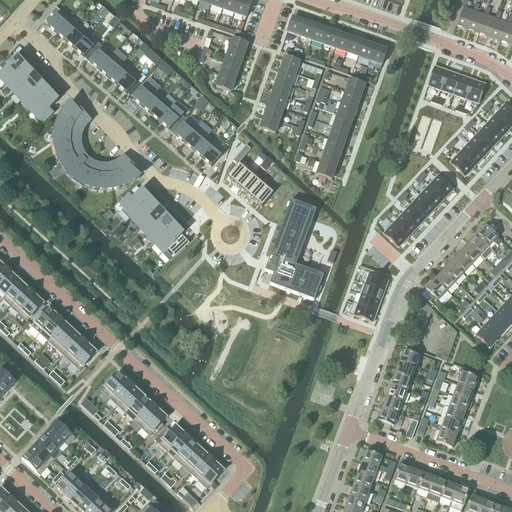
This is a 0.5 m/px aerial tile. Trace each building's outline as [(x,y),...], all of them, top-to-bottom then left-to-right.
[(222,11),(225,0),(212,0),(210,6),(222,11)] [(234,15),(239,0),(225,0),(222,11),(234,15)] [(239,0),(234,15),(246,19),(252,4),(239,0)] [(475,12),(473,11),(466,9),(468,2),(464,1),(462,8),(463,8),(457,26),(468,30),(475,12)] [(0,4),(0,21),(9,12),(0,4)] [(486,16),(484,15),(477,13),(479,5),(475,4),(473,11),(475,12),(468,30),(479,34),(486,16)] [(497,19),(495,19),(488,16),(491,9),(487,8),(484,15),(486,16),(479,34),(491,37),(497,19)] [(99,16),(102,18),(107,12),(104,9),(99,16)] [(57,36),(70,20),(61,12),(47,28),(57,36)] [(508,23),(507,23),(499,20),(502,13),(498,12),(495,19),(497,19),(491,37),(502,41),(508,23)] [(508,23),(502,41),(511,44),(511,24),(510,24),(511,19),(511,16),(509,16),(507,23),(508,23)] [(110,24),(115,27),(119,22),(115,19),(110,24)] [(299,37),(305,23),(293,19),(288,33),(299,37)] [(66,43),(79,28),(70,20),(57,36),(66,43)] [(311,41),(316,27),(305,23),(299,37),(311,41)] [(323,45),(328,31),(316,27),(311,41),(323,45)] [(75,51),(88,35),(79,28),(66,43),(75,51)] [(334,49),(339,35),(328,31),(323,45),(334,49)] [(209,32),(206,40),(211,41),(212,37),(220,40),(221,36),(209,32)] [(88,35),(75,51),(84,59),(97,43),(88,35)] [(346,54),(351,39),(339,35),(334,49),(346,54)] [(358,58),(363,43),(351,39),(346,54),(358,58)] [(229,52),(243,57),(247,45),(233,40),(229,52)] [(87,61),(100,46),(97,43),(84,59),(87,61)] [(370,62),(375,47),(363,43),(358,58),(370,62)] [(103,48),(100,46),(87,61),(90,64),(103,48)] [(375,47),(370,62),(382,66),(387,51),(375,47)] [(113,56),(112,56),(103,48),(90,64),(99,72),(113,56)] [(149,51),(144,57),(155,66),(160,60),(149,51)] [(121,64),(122,64),(126,60),(116,52),(112,56),(113,56),(99,72),(108,80),(121,64)] [(225,59),(223,64),(224,64),(225,64),(239,69),(243,57),(229,52),(226,60),(225,59)] [(0,73),(0,78),(6,85),(25,67),(17,58),(12,62),(7,58),(0,65),(0,70),(1,72),(0,73)] [(281,70),(295,75),(298,68),(300,63),(285,58),(281,70)] [(161,70),(165,64),(162,61),(157,67),(161,70)] [(130,72),(122,64),(121,64),(108,80),(117,87),(130,72)] [(221,70),(219,75),(220,76),(220,75),(235,81),(239,69),(225,64),(224,64),(222,70),(221,70)] [(14,93),(33,75),(25,67),(6,85),(14,93)] [(434,67),(427,87),(440,92),(447,72),(434,67)] [(291,87),(295,75),(281,70),(277,82),(291,87)] [(130,72),(117,87),(127,95),(140,80),(130,72)] [(447,72),(440,92),(453,96),(460,76),(447,72)] [(22,102),(41,84),(33,75),(14,93),(22,102)] [(231,93),(235,81),(220,75),(220,76),(216,88),(231,93)] [(460,76),(453,96),(465,100),(472,81),(460,76)] [(155,93),(159,88),(150,80),(132,100),(142,108),(155,93)] [(346,93),(360,98),(364,86),(350,81),(346,93)] [(472,81),(465,100),(478,105),(485,85),(472,81)] [(287,99),(291,87),(277,82),(273,94),(287,99)] [(30,111),(49,92),(41,84),(22,102),(30,111)] [(318,97),(327,100),(330,92),(325,90),(325,91),(321,89),(318,97)] [(49,92),(30,111),(42,124),(53,115),(49,110),(58,102),(49,92)] [(164,100),(155,93),(142,108),(151,116),(164,100)] [(356,110),(360,98),(346,93),(342,105),(356,110)] [(292,100),(287,99),(273,94),(269,106),(283,111),(285,104),(290,106),(292,100)] [(326,106),(327,100),(318,97),(316,104),(320,106),(321,104),(326,106)] [(173,108),(164,100),(151,116),(160,124),(173,108)] [(173,108),(160,124),(169,132),(186,111),(177,103),(173,108)] [(342,105),(338,103),(337,105),(334,103),(333,105),(331,104),(330,107),(326,106),(324,111),(334,115),(337,116),(352,122),(356,110),(342,105)] [(511,112),(504,105),(495,115),(511,129),(511,127),(511,112)] [(279,123),(283,111),(269,106),(264,117),(279,123)] [(101,169),(93,167),(87,163),(86,162),(84,160),(79,152),(77,145),(78,136),(81,129),(86,122),(72,107),(63,119),(58,132),(57,146),(61,160),(68,172),(73,177),(84,185),(98,189),(112,189),(125,185),(138,177),(124,162),(116,167),(109,169),(101,169)] [(495,115),(486,125),(501,139),(511,129),(495,115)] [(348,133),(352,122),(337,116),(333,128),(348,133)] [(275,135),(279,123),(264,117),(260,129),(275,135)] [(198,129),(197,129),(188,121),(175,137),(184,144),(198,129)] [(207,137),(211,132),(201,124),(197,129),(198,129),(184,144),(193,152),(207,137)] [(486,125),(477,135),(492,149),(501,139),(486,125)] [(302,132),(298,130),(293,128),(290,135),(295,136),(295,137),(300,138),(302,132)] [(344,145),(348,133),(333,128),(329,140),(344,145)] [(477,135),(468,144),(483,159),(492,149),(477,135)] [(216,144),(207,137),(193,152),(202,160),(216,144)] [(340,156),(344,145),(329,140),(325,151),(340,156)] [(216,144),(202,160),(212,168),(225,152),(216,144)] [(468,144),(458,154),(474,168),(483,159),(468,144)] [(335,168),(340,156),(325,151),(321,163),(335,168)] [(458,154),(449,164),(464,179),(474,168),(458,154)] [(304,166),(307,159),(302,158),(302,157),(298,155),(295,163),(304,166)] [(331,181),(335,168),(321,163),(317,175),(331,181)] [(237,168),(224,182),(231,188),(244,174),(237,168)] [(244,174),(231,188),(238,194),(251,180),(244,174)] [(438,176),(429,186),(444,201),(453,191),(438,176)] [(251,180),(238,194),(245,200),(257,186),(251,180)] [(257,186),(245,200),(252,206),(264,192),(257,186)] [(429,186),(420,196),(435,210),(444,201),(429,186)] [(138,187),(118,205),(131,219),(150,200),(138,187)] [(264,192),(252,206),(259,212),(271,198),(264,192)] [(420,196),(411,206),(426,220),(435,210),(420,196)] [(511,213),(511,196),(503,205),(511,213)] [(139,227),(158,209),(150,200),(131,219),(139,227)] [(265,271),(265,272),(273,275),(269,286),(314,302),(315,298),(319,287),(323,277),(296,267),(316,211),(291,202),(270,258),(272,259),(268,272),(265,271)] [(411,206),(402,215),(417,229),(426,220),(411,206)] [(147,236),(166,218),(158,209),(139,227),(147,236)] [(402,215),(393,225),(408,239),(417,229),(402,215)] [(155,244),(174,226),(166,218),(147,236),(155,244)] [(393,225),(383,235),(398,249),(408,239),(393,225)] [(174,226),(155,244),(163,253),(183,235),(174,226)] [(476,236),(489,248),(493,243),(498,247),(502,243),(497,239),(485,227),(476,236)] [(480,257),(489,248),(476,236),(468,245),(480,257)] [(132,249),(134,248),(139,243),(140,242),(137,238),(128,246),(132,249)] [(142,247),(139,243),(134,248),(137,251),(142,247)] [(472,266),(480,257),(468,245),(459,254),(472,266)] [(507,264),(511,259),(511,252),(511,251),(503,260),(507,264)] [(327,263),(333,265),(337,254),(331,252),(327,263)] [(463,275),(472,266),(459,254),(451,263),(463,275)] [(455,283),(463,275),(451,263),(443,272),(455,283)] [(494,269),(498,274),(503,269),(498,265),(494,269)] [(0,287),(11,275),(3,268),(0,271),(0,287)] [(495,278),(498,274),(494,269),(490,274),(495,278)] [(147,274),(153,279),(159,273),(156,270),(153,273),(150,270),(147,274)] [(447,292),(455,283),(443,272),(434,281),(447,292)] [(0,287),(0,290),(6,296),(19,283),(11,275),(0,287)] [(363,284),(363,285),(384,293),(388,282),(386,282),(380,280),(375,277),(369,275),(365,285),(363,284)] [(438,301),(447,292),(434,281),(426,290),(438,301)] [(27,290),(19,283),(6,296),(3,300),(11,307),(27,290)] [(477,288),(482,292),(486,287),(482,283),(477,288)] [(363,285),(359,295),(380,303),(384,293),(363,285)] [(35,298),(27,290),(11,307),(19,315),(35,298)] [(353,304),(377,313),(380,303),(359,295),(361,296),(357,305),(353,304)] [(35,298),(19,315),(27,322),(43,305),(35,298)] [(461,305),(465,310),(469,305),(465,301),(461,305)] [(418,313),(430,317),(434,312),(423,302),(418,313)] [(353,304),(349,315),(373,324),(377,313),(353,304)] [(461,314),(465,310),(461,305),(457,310),(461,314)] [(511,312),(505,305),(497,313),(511,326),(511,325),(511,312)] [(32,327),(40,334),(56,317),(48,310),(32,327)] [(428,323),(430,317),(418,313),(416,319),(428,323)] [(497,313),(490,321),(504,334),(511,326),(497,313)] [(48,342),(64,324),(56,317),(40,334),(48,342)] [(426,328),(428,323),(416,319),(414,324),(426,328)] [(490,321),(483,329),(497,342),(504,334),(490,321)] [(56,349),(71,332),(64,324),(48,342),(56,349)] [(444,335),(456,339),(458,334),(448,325),(444,335)] [(410,336),(422,340),(424,333),(412,329),(410,336)] [(483,329),(475,337),(489,351),(497,342),(483,329)] [(79,339),(71,332),(56,349),(63,356),(79,339)] [(453,345),(456,339),(444,335),(442,341),(453,345)] [(419,346),(422,340),(410,336),(408,342),(419,346)] [(79,339),(63,356),(72,364),(88,347),(79,339)] [(451,351),(453,345),(442,341),(440,347),(451,351)] [(417,352),(419,346),(408,342),(405,348),(417,352)] [(96,354),(88,347),(72,364),(80,371),(96,354)] [(449,357),(451,351),(440,347),(438,353),(449,357)] [(399,364),(415,370),(420,358),(404,352),(399,364)] [(447,363),(449,357),(438,353),(435,359),(447,363)] [(411,381),(415,370),(399,364),(395,375),(411,381)] [(457,386),(473,392),(478,380),(472,377),(474,373),(461,368),(460,369),(460,373),(462,374),(457,386)] [(1,370),(0,370),(0,382),(8,390),(15,383),(1,370)] [(53,372),(49,376),(55,382),(59,377),(53,372)] [(102,392),(110,400),(126,382),(118,375),(102,392)] [(407,393),(411,381),(395,375),(391,387),(407,393)] [(59,377),(55,382),(61,387),(65,383),(59,377)] [(8,390),(0,382),(0,396),(1,398),(8,390)] [(134,390),(126,382),(110,400),(119,407),(134,390)] [(469,403),(473,392),(457,386),(453,397),(469,403)] [(402,404),(407,393),(391,387),(386,398),(402,404)] [(134,390),(119,407),(126,414),(142,397),(134,390)] [(134,422),(150,404),(142,397),(126,414),(134,422)] [(465,414),(469,403),(453,397),(449,408),(465,414)] [(386,398),(382,409),(398,416),(398,415),(402,404),(386,398)] [(134,422),(142,429),(158,412),(150,404),(134,422)] [(460,426),(465,414),(449,408),(444,420),(460,426)] [(404,418),(398,415),(398,416),(382,409),(378,421),(394,427),(396,421),(402,423),(404,418)] [(166,419),(158,412),(142,429),(150,436),(166,419)] [(432,428),(440,431),(456,437),(460,426),(444,420),(442,427),(433,424),(432,428)] [(414,434),(418,423),(412,421),(408,432),(414,434)] [(107,422),(103,427),(109,432),(113,428),(107,422)] [(57,423),(50,430),(64,444),(68,447),(75,439),(57,423)] [(422,437),(426,426),(421,424),(417,435),(422,437)] [(113,428),(109,432),(115,438),(119,433),(113,428)] [(159,445),(168,453),(184,436),(175,428),(159,445)] [(43,438),(57,451),(64,444),(50,430),(43,438)] [(452,449),(456,437),(440,431),(436,443),(452,449)] [(184,436),(168,453),(175,460),(191,443),(184,436)] [(37,445),(54,461),(61,454),(57,451),(43,438),(37,445)] [(183,467),(199,450),(191,443),(175,460),(183,467)] [(30,453),(47,469),(54,461),(37,445),(30,453)] [(191,475),(207,458),(199,450),(183,467),(191,475)] [(47,469),(30,453),(23,460),(40,476),(47,469)] [(377,471),(379,466),(382,459),(366,453),(361,465),(377,471)] [(199,482),(215,465),(207,458),(191,475),(199,482)] [(386,474),(392,476),(396,464),(391,462),(388,469),(379,466),(377,471),(386,474)] [(223,472),(215,465),(199,482),(207,489),(223,472)] [(373,482),(377,471),(361,465),(357,476),(373,482)] [(405,486),(411,470),(400,466),(394,482),(405,486)] [(417,490),(423,474),(411,470),(405,486),(417,490)] [(57,489),(64,496),(80,478),(73,471),(57,489)] [(428,495),(434,479),(423,474),(417,490),(428,495)] [(164,475),(160,480),(166,485),(170,481),(164,475)] [(369,493),(373,482),(357,476),(353,487),(369,493)] [(87,484),(80,478),(64,496),(71,502),(84,487),(87,484)] [(170,481),(166,485),(171,490),(176,484),(172,479),(170,481)] [(440,499),(446,483),(434,479),(428,495),(429,495),(427,500),(432,502),(434,497),(440,499)] [(451,503),(457,487),(446,483),(440,499),(451,503)] [(92,494),(84,487),(71,502),(78,509),(92,494)] [(364,505),(369,493),(353,487),(348,499),(364,505)] [(457,487),(451,503),(449,509),(457,511),(461,511),(469,491),(457,487)] [(0,506),(9,497),(0,489),(0,506)] [(92,494),(78,509),(81,511),(88,511),(99,500),(92,494)] [(185,497),(182,500),(190,507),(192,509),(197,504),(187,494),(185,497)] [(9,497),(0,506),(0,511),(10,511),(17,504),(9,497)] [(88,511),(100,511),(108,504),(101,497),(99,500),(88,511)] [(478,511),(483,501),(471,497),(465,511),(478,511)] [(348,511),(361,511),(364,505),(348,499),(344,510),(348,511)] [(397,509),(399,503),(394,502),(388,499),(385,505),(397,509)] [(491,511),(494,505),(483,501),(478,511),(491,511)]
